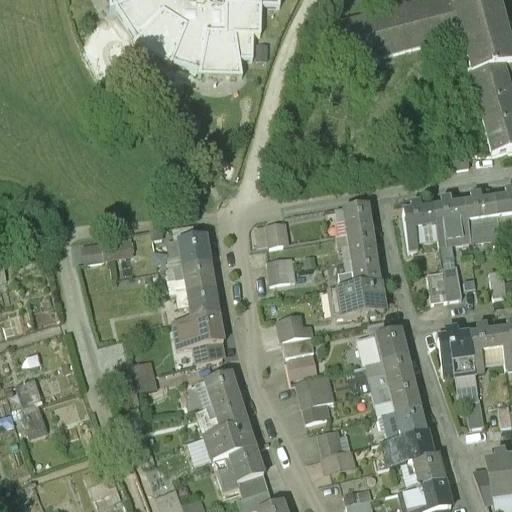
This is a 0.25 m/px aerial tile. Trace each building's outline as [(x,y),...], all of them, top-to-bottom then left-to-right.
[(245,10),(245,0),(110,0),(113,13),(135,47),(170,68),(199,77),(239,78),(238,66),(251,66),(252,41),(259,41),(259,10),(251,10),(245,10)] [(259,0),(251,0),(251,10),(259,10),(259,0)] [(448,0),(448,1),(458,37),(463,54),(461,55),(468,81),(500,72),(503,84),(511,81),(511,40),(505,43),(493,0),(448,0)] [(448,1),(344,29),(344,27),(334,30),(341,57),(343,57),(347,72),(431,49),(430,45),(458,37),(448,1)] [(468,81),(467,81),(475,113),(477,113),(491,161),(506,157),(506,158),(511,156),(511,116),(503,84),(500,72),(468,81)] [(511,192),(503,194),(504,202),(491,204),(494,223),(511,220),(511,192)] [(478,198),(468,200),(469,208),(461,209),(464,228),(494,223),(491,204),(479,206),(478,198)] [(448,203),(438,204),(440,212),(431,213),(434,232),(438,255),(467,251),(463,228),(464,228),(461,209),(450,211),(448,203)] [(409,217),(401,218),(407,259),(417,257),(413,236),(434,232),(431,213),(419,215),(418,207),(408,209),(409,217)] [(365,213),(340,217),(344,244),(369,241),(365,213)] [(286,231),(253,232),(254,254),(287,252),(286,231)] [(369,241),(344,244),(348,270),(373,267),(369,241)] [(203,245),(176,249),(181,276),(207,272),(203,245)] [(264,268),(267,291),(294,288),(291,264),(264,268)] [(348,270),(343,271),(344,282),(338,283),(336,287),(337,298),(352,296),(377,292),(373,267),(348,270)] [(207,272),(181,276),(185,302),(211,298),(207,272)] [(455,274),(440,276),(441,281),(445,309),(460,307),(455,274)] [(441,281),(425,284),(430,312),(445,309),(441,281)] [(377,292),(352,296),(355,322),(380,318),(377,292)] [(211,298),(185,302),(189,328),(189,329),(216,324),(211,298)] [(216,324),(189,329),(189,328),(171,331),(176,359),(191,357),(217,352),(221,352),(216,324)] [(276,330),(281,350),(284,350),(302,346),(297,326),(276,330)] [(511,326),(504,328),(505,335),(497,337),(500,356),(499,356),(503,377),(511,375),(511,371),(511,370),(511,326)] [(483,331),(473,333),(474,340),(467,341),(470,361),(499,356),(500,356),(497,337),(484,339),(483,331)] [(454,343),(453,336),(444,337),(445,345),(436,346),(442,387),(473,382),(470,361),(467,341),(454,343)] [(398,338),(373,344),(380,370),(405,364),(398,338)] [(302,346),(284,350),(287,365),(311,360),(308,345),(302,346)] [(217,352),(191,357),(194,374),(220,368),(217,352)] [(380,370),(365,374),(368,386),(383,382),(386,395),(386,396),(411,389),(405,364),(380,370)] [(309,366),(288,373),(293,390),(314,384),(309,366)] [(121,402),(155,398),(151,369),(118,373),(121,402)] [(228,382),(202,390),(211,416),(236,408),(228,382)] [(316,386),(293,392),(299,417),(322,411),(316,386)] [(411,389),(386,396),(386,395),(368,400),(371,413),(389,408),(393,421),(417,415),(411,389)] [(236,408),(211,416),(219,441),(244,433),(236,408)] [(477,409),(462,411),(466,436),(481,434),(477,409)] [(417,415),(393,421),(399,446),(424,440),(417,415)] [(219,441),(202,447),(210,472),(227,467),(252,458),(244,433),(219,441)] [(399,446),(381,451),(387,476),(405,471),(405,472),(410,471),(410,470),(430,465),(430,464),(424,440),(399,446)] [(511,463),(504,465),(502,457),(491,459),(493,466),(484,468),(485,477),(490,505),(492,504),(511,500),(511,463)] [(252,458),(227,467),(235,493),(261,484),(252,458)] [(346,459),(321,466),(325,480),(350,474),(346,459)] [(430,465),(410,470),(410,471),(416,495),(441,489),(434,463),(430,464),(430,465)] [(485,477),(471,479),(483,511),(492,508),(492,504),(490,505),(485,477)] [(446,511),(441,489),(416,495),(406,498),(409,511),(446,511)] [(343,511),(371,511),(368,496),(341,500),(343,511)] [(203,511),(202,506),(179,511),(178,511),(175,499),(155,504),(156,511),(203,511)]
